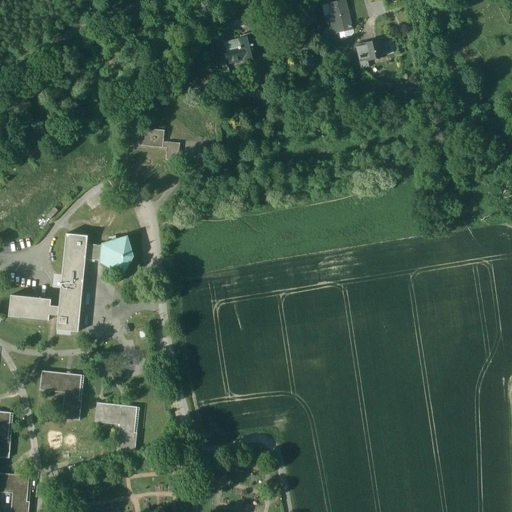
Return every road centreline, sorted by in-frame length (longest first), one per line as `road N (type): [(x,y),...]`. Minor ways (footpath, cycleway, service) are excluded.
road 1 (residential): [(288,511),(270,444),(248,439),(210,453),(193,442),(162,307),(153,213)]
road 2 (track): [(145,6),(0,73)]
